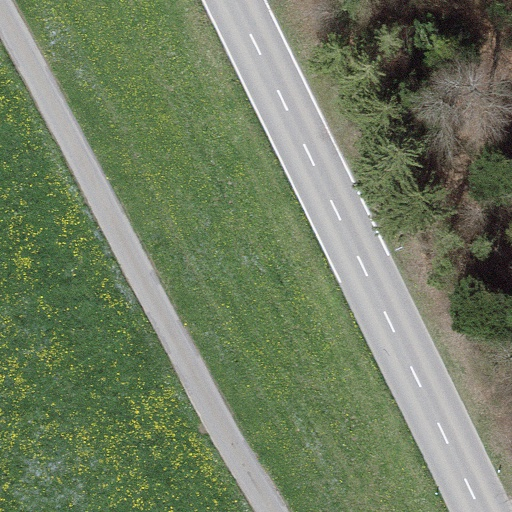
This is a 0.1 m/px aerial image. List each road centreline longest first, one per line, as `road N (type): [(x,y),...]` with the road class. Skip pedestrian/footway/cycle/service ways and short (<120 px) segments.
road 1 (track): [(272,511),(0,0)]
road 2 (tertiary): [(482,511),(235,0)]
